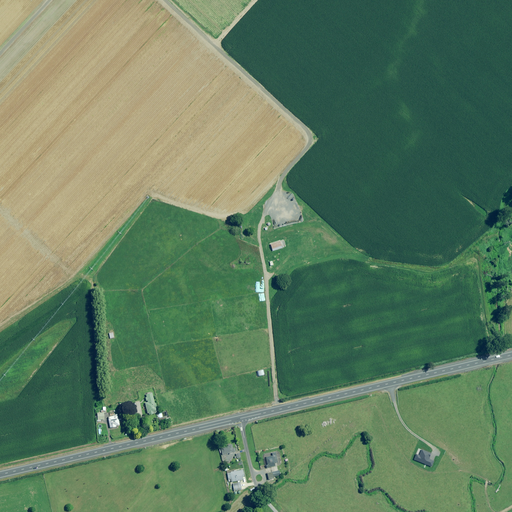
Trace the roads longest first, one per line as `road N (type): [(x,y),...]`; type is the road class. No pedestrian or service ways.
road 1 (trunk): [(511,355),(240,418)]
road 2 (trunk): [(240,418),(0,474)]
